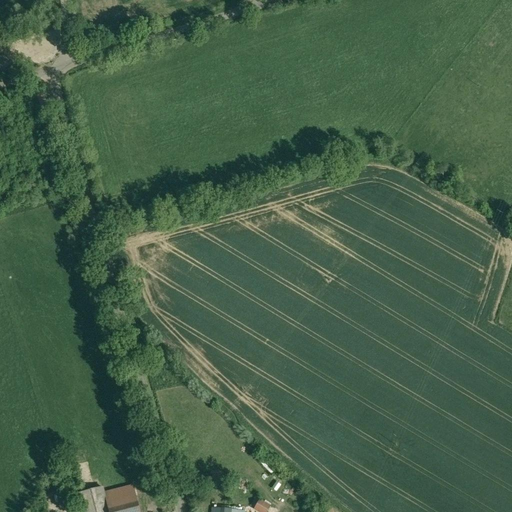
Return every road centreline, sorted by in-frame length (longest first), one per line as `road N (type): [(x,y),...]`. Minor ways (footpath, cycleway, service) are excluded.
road 1 (unclassified): [(52,71),(181,511)]
road 2 (unclassified): [(263,8),(52,71)]
